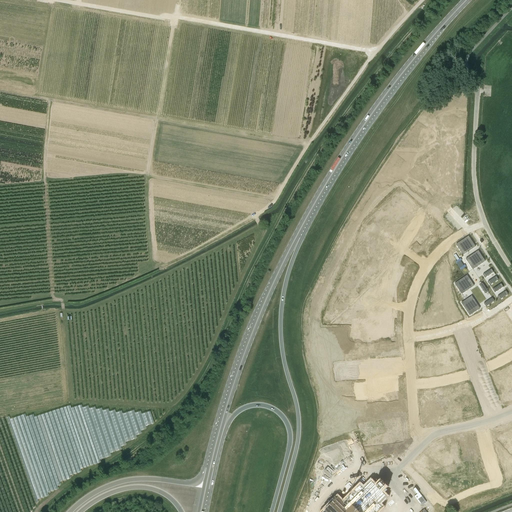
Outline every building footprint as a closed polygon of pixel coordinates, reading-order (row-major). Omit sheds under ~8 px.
[(469,236),(456,244),(463,255),(476,246),(469,236)] [(478,251),(466,259),(473,269),(485,261),(478,251)] [(491,269),(483,275),(485,278),(494,272),(491,269)] [(467,275),(455,284),(462,294),(474,286),(467,275)] [(496,276),(488,282),(490,285),(498,279),(496,276)] [(482,283),(479,285),(485,294),(488,291),(482,283)] [(501,284),(493,289),(495,292),(503,287),(501,284)] [(506,291),(498,297),(500,300),(508,294),(506,291)] [(472,296),(461,303),(470,315),(480,308),(472,296)] [(492,298),(484,303),(486,307),(494,301),(492,298)] [(363,321),(352,321),(353,339),(363,339),(363,342),(396,342),(395,318),(363,318),(363,321)] [(416,353),(426,352),(425,347),(429,346),(429,342),(421,343),(422,346),(416,347),(416,353)] [(426,352),(416,353),(417,359),(422,359),(423,362),(430,362),(430,358),(426,358),(426,352)] [(423,369),(416,369),(417,375),(420,375),(420,377),(424,377),(424,375),(427,375),(427,369),(431,369),(431,365),(423,365),(423,369)] [(366,381),(355,382),(356,400),(367,399),(367,402),(399,400),(397,376),(365,378),(366,381)] [(426,401),(433,400),(433,397),(429,397),(429,391),(425,391),(425,390),(421,390),(421,392),(418,392),(418,398),(425,398),(426,401)] [(505,395),(499,398),(503,407),(509,405),(509,404),(505,396),(505,395)] [(421,415),(430,414),(430,409),(434,409),(434,405),(426,405),(426,409),(421,409),(421,415)] [(469,407),(463,409),(466,418),(472,417),(469,407)] [(437,410),(434,410),(435,419),(437,418),(438,424),(444,423),(442,414),(442,413),(438,414),(437,410)] [(430,414),(421,415),(422,421),(427,420),(427,424),(435,424),(435,420),(431,420),(430,414)] [(511,426),(495,433),(504,454),(507,453),(511,464),(511,426)] [(467,444),(469,451),(472,450),(471,446),(478,445),(477,441),(478,441),(477,437),(476,438),(475,435),(469,436),(470,443),(467,444)] [(469,451),(467,444),(465,444),(464,438),(457,439),(459,449),(465,448),(465,451),(469,451)] [(459,449),(457,439),(451,440),(453,447),(449,447),(451,454),(454,453),(453,450),(459,449)] [(434,448),(440,455),(444,451),(447,454),(449,451),(444,446),(442,448),(438,444),(434,448)] [(440,455),(434,448),(430,453),(434,457),(431,459),(436,464),(439,462),(436,459),(440,455)] [(338,493),(321,510),(323,511),(374,511),(382,504),(379,501),(386,493),(381,487),(385,483),(380,478),(376,482),(370,476),(363,483),(360,480),(345,496),(346,497),(343,499),(338,493)]
